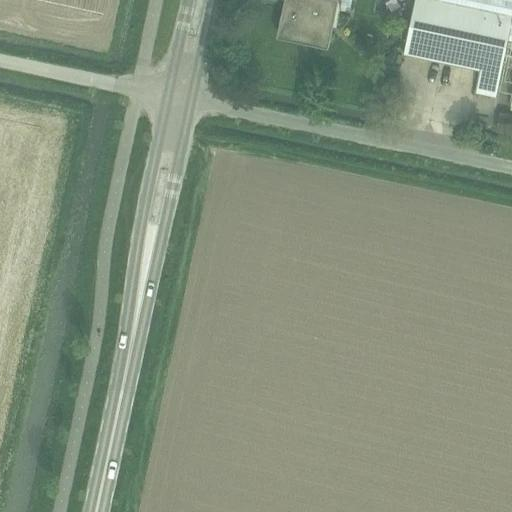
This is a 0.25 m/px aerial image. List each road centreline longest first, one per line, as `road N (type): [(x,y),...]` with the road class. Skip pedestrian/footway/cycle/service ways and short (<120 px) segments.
road 1 (unclassified): [(511,168),(191,100)]
road 2 (secondary): [(122,391),(191,100)]
road 3 (secondary): [(168,96),(136,254),(122,391)]
road 4 (unclassified): [(168,96),(0,61)]
road 5 (secondary): [(97,511),(122,391)]
